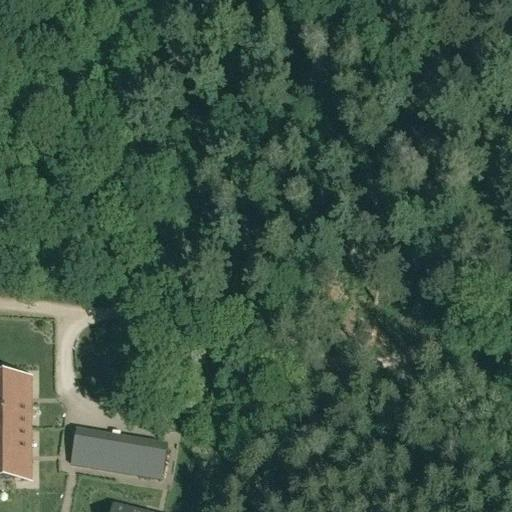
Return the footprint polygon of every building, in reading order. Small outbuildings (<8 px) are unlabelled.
[(0,428),(30,428),(30,377),(16,377),(0,377),(0,428)] [(0,428),(0,481),(11,481),(11,479),(30,479),(30,464),(30,444),(30,428),(0,428)] [(73,454),(71,467),(94,471),(96,458),(73,454)] [(96,458),(94,471),(117,474),(119,462),(96,458)] [(119,462),(117,474),(139,478),(142,465),(119,462)] [(142,465),(139,478),(162,482),(164,469),(142,465)]
